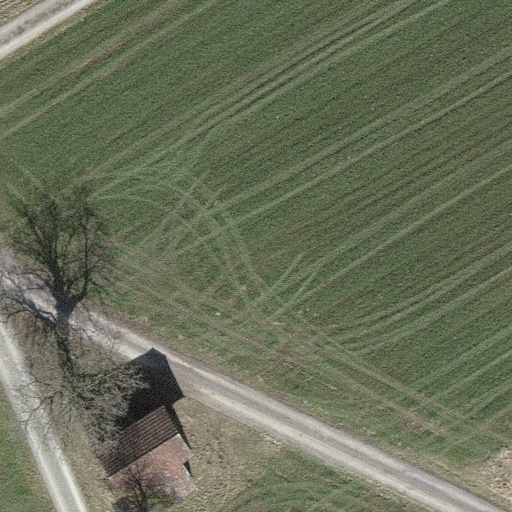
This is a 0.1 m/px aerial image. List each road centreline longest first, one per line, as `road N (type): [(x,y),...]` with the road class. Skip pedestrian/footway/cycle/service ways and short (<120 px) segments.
road 1 (track): [(0,262),(105,339),(460,511)]
road 2 (track): [(75,511),(0,336)]
